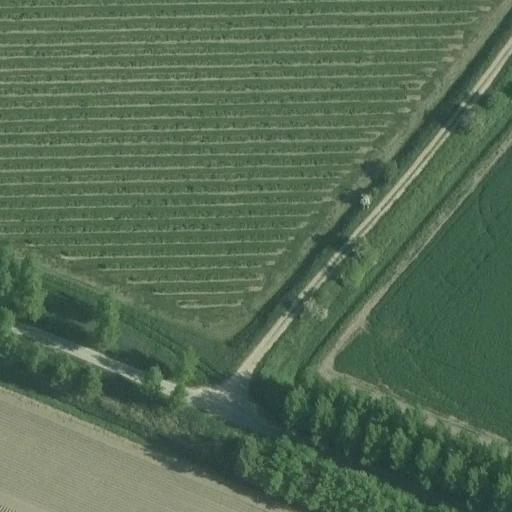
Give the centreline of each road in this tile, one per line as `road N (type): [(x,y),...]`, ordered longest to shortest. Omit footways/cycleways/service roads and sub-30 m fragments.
road 1 (track): [(511,50),(201,418)]
road 2 (unclassified): [(409,511),(0,322)]
